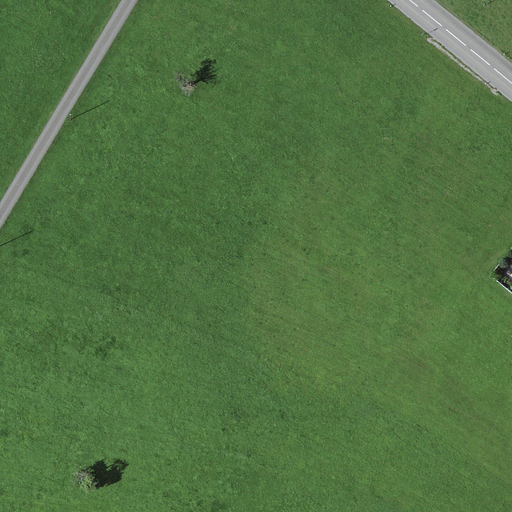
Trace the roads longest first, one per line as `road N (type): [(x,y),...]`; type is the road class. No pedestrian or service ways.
road 1 (unclassified): [(132,0),(0,220)]
road 2 (secondary): [(411,0),(511,82)]
